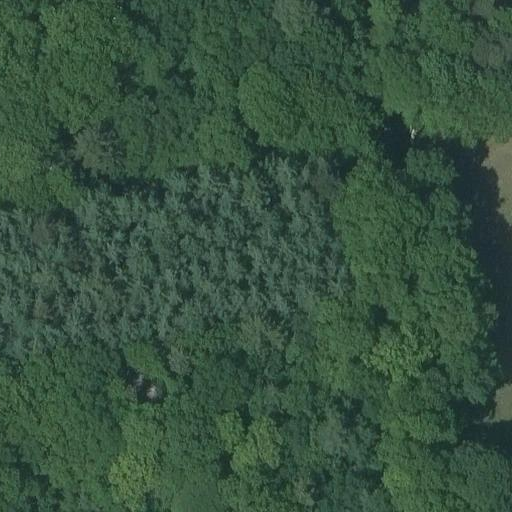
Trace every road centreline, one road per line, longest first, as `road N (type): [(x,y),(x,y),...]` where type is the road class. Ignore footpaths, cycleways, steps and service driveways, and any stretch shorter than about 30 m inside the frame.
road 1 (unclassified): [(461,511),(356,0)]
road 2 (track): [(204,0),(157,106),(92,142),(0,175)]
road 3 (track): [(190,45),(0,55)]
